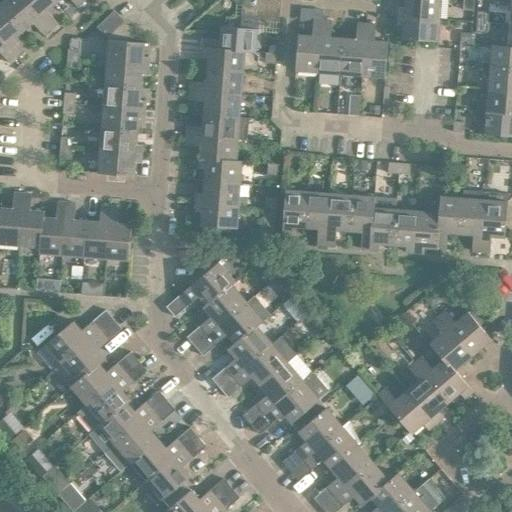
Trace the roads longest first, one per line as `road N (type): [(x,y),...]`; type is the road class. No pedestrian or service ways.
road 1 (residential): [(292,511),(158,344),(158,190)]
road 2 (residential): [(511,145),(282,126),(291,0)]
road 3 (residential): [(158,190),(27,180),(35,72)]
road 4 (residential): [(158,190),(168,10),(177,0)]
